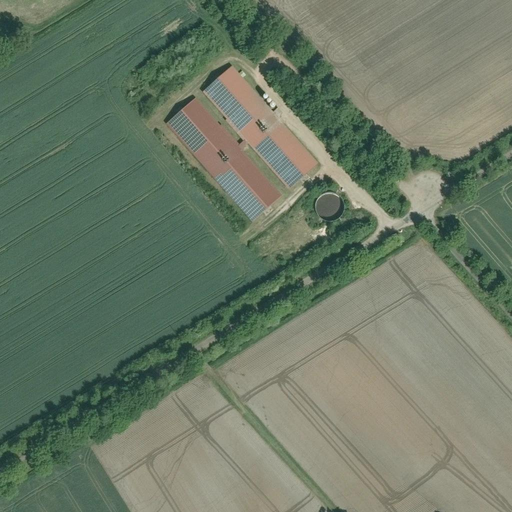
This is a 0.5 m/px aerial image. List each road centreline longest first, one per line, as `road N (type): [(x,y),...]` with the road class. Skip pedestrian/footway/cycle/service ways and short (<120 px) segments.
road 1 (unclassified): [(0,470),(418,214)]
road 2 (track): [(225,0),(418,214)]
road 3 (unclassified): [(418,214),(511,318)]
